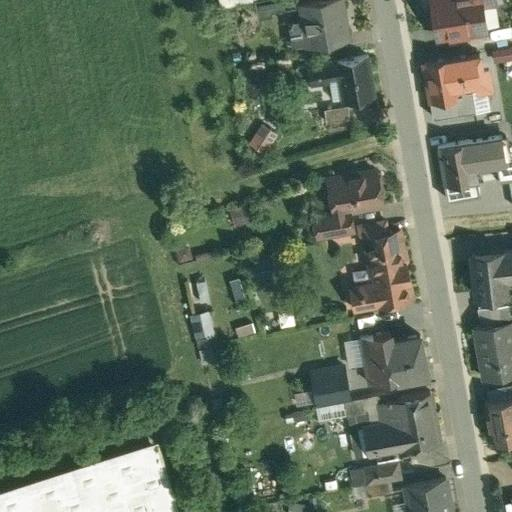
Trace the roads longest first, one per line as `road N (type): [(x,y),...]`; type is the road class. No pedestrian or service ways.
road 1 (residential): [(478,511),(382,0)]
road 2 (track): [(407,132),(219,192)]
